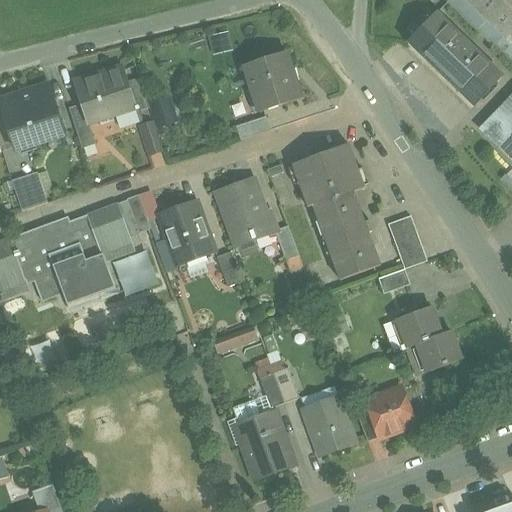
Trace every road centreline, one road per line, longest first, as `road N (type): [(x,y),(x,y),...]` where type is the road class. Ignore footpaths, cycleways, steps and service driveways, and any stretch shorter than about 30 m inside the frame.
road 1 (residential): [(356,65),(511,309)]
road 2 (residential): [(258,0),(0,62)]
road 3 (residential): [(327,511),(511,444)]
